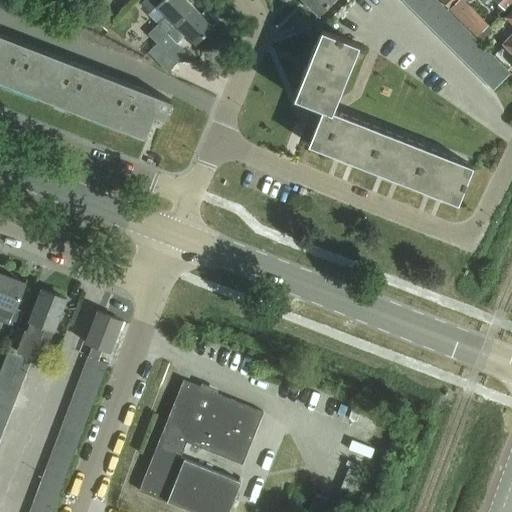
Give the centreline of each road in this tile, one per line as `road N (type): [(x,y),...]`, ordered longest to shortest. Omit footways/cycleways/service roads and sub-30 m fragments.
road 1 (residential): [(213,140),(470,233),(511,143),(508,130),(410,34)]
road 2 (secondary): [(511,364),(176,238)]
road 3 (unclassified): [(72,511),(153,294)]
road 4 (unknown): [(136,340),(334,427)]
road 5 (residential): [(191,200),(0,126)]
road 6 (secondary): [(176,238),(0,169)]
road 7 (residential): [(0,233),(153,294)]
road 8 (residential): [(213,140),(254,41),(249,0)]
